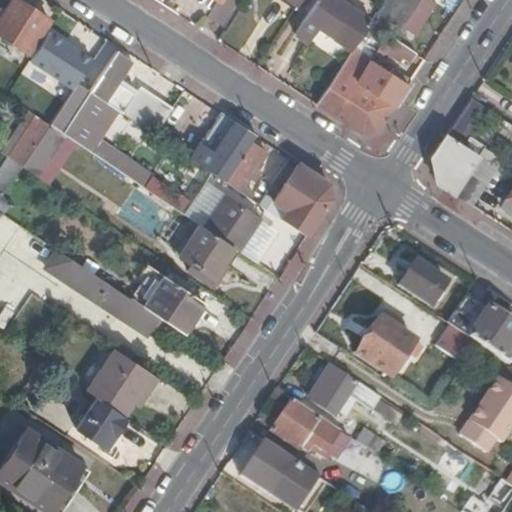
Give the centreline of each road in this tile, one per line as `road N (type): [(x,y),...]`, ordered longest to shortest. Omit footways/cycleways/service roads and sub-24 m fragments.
road 1 (residential): [(166,511),(357,214),(386,186)]
road 2 (residential): [(386,186),(102,0)]
road 3 (residential): [(386,186),(509,0)]
road 4 (residential): [(511,269),(386,186)]
